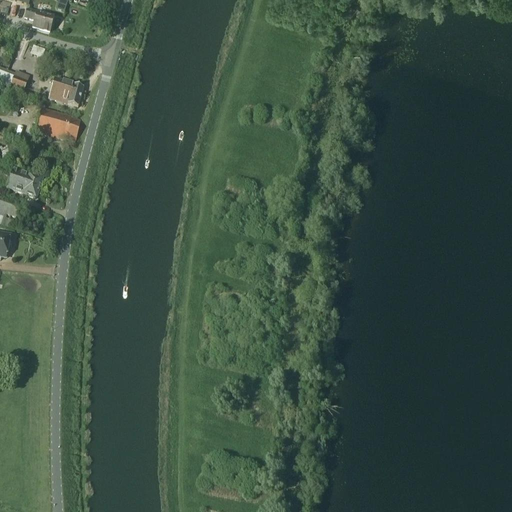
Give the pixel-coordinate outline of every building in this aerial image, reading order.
[(59,0),(55,10),(64,13),(67,3),(59,0)] [(92,8),(94,0),(79,0),(78,4),(92,8)] [(50,33),(54,18),(26,11),(24,19),(34,22),(32,29),(50,33)] [(44,51),(33,48),(30,56),(41,60),(44,51)] [(26,84),(5,76),(1,86),(9,89),(9,87),(23,92),(26,84)] [(77,108),(83,89),(53,81),(48,100),(77,108)] [(74,143),(79,121),(69,119),(70,118),(39,110),(34,134),(64,141),(64,140),(74,143)] [(34,200),(40,181),(11,171),(0,164),(0,187),(5,190),(34,200)] [(0,225),(11,229),(19,204),(0,198),(0,225)] [(0,258),(5,259),(6,251),(9,252),(10,245),(8,244),(9,237),(0,234),(0,258)]
